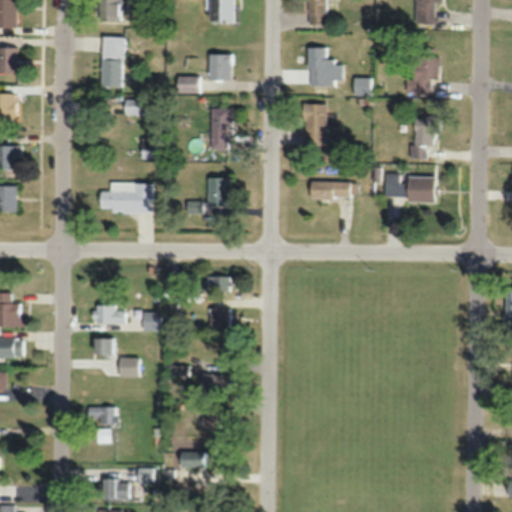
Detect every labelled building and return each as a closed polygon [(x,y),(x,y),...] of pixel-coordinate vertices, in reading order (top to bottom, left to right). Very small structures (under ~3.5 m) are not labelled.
[(0,0),(0,26),(17,26),(16,0),(0,0)] [(121,21),(121,0),(97,0),(98,21),(121,21)] [(208,0),(209,22),(233,22),(232,0),(208,0)] [(328,0),(306,0),(307,25),(328,25),(328,0)] [(416,0),(416,22),(434,22),(434,0),(416,0)] [(124,86),(124,36),(102,35),(102,86),(124,86)] [(0,71),(18,71),(18,46),(0,46),(0,71)] [(343,63),(335,63),(335,57),(326,57),(326,46),(308,46),(307,84),(343,85),(343,63)] [(209,79),(232,79),(232,53),(209,53),(209,79)] [(413,91),(432,91),(432,77),(437,77),(437,54),(413,54),(413,91)] [(200,92),(200,75),(176,75),(176,92),(200,92)] [(371,94),(371,76),(354,76),(354,94),(371,94)] [(16,92),(0,91),(0,120),(16,120),(16,92)] [(144,98),(125,98),(125,113),(144,113),(144,98)] [(304,146),(326,146),(326,103),(304,103),(304,146)] [(232,107),(211,107),(211,148),(232,148),(232,107)] [(411,116),(411,156),(427,156),(427,144),(439,144),(439,116),(411,116)] [(165,137),(142,137),(142,158),(165,158),(165,137)] [(0,167),(22,168),(22,144),(0,144),(0,167)] [(406,200),(435,200),(435,174),(384,174),(384,195),(406,195),(406,200)] [(228,204),(228,176),(208,176),(208,204),(228,204)] [(357,180),(309,180),(309,196),(357,196),(357,180)] [(153,211),(153,182),(111,182),(111,191),(100,191),(100,211),(153,211)] [(0,210),(17,211),(17,184),(0,184),(0,210)] [(203,201),(187,201),(187,212),(203,212),(203,201)] [(165,290),(180,290),(180,274),(165,274),(165,290)] [(231,275),(206,275),(206,293),(231,293),(231,275)] [(0,325),(23,326),(23,302),(11,302),(11,292),(0,291),(0,325)] [(116,304),(94,304),(94,322),(126,322),(126,309),(116,309),(116,304)] [(230,307),(209,307),(209,326),(230,326),(230,307)] [(0,355),(25,355),(25,339),(0,338),(0,355)] [(118,338),(93,338),(93,355),(118,355),(118,338)] [(168,374),(189,374),(190,365),(169,364),(168,374)] [(200,392),(228,392),(228,373),(200,373),(200,392)] [(99,424),(118,424),(118,406),(87,406),(87,418),(99,418),(99,424)] [(200,426),(222,426),(222,411),(200,411),(200,426)] [(111,427),(97,427),(97,441),(111,441),(111,427)] [(182,450),(182,467),(210,467),(210,450),(182,450)] [(153,467),(138,467),(138,480),(153,480),(153,467)] [(130,478),(97,478),(97,497),(130,497),(130,478)] [(0,511),(13,511),(14,504),(0,503),(0,511)]
